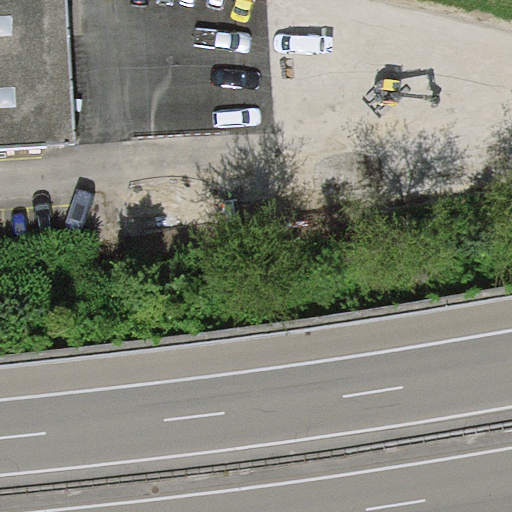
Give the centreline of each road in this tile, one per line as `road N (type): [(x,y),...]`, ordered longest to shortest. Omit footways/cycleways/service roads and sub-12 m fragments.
road 1 (motorway): [(511,366),(234,414),(0,439)]
road 2 (motorway): [(376,511),(511,485)]
